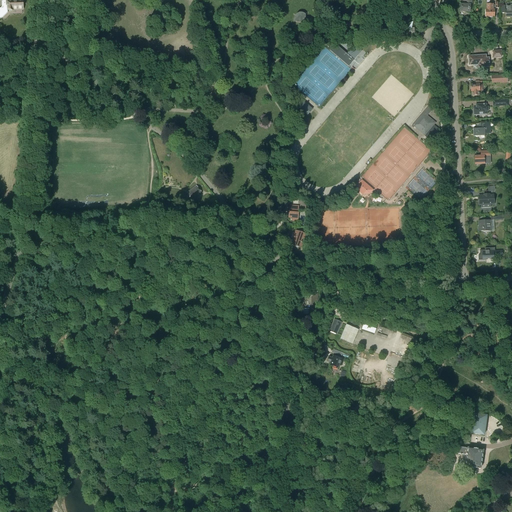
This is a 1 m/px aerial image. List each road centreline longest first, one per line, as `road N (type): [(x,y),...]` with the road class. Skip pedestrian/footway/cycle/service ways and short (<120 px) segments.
road 1 (unclassified): [(286,266),(161,134),(81,70),(37,47)]
road 2 (unclassified): [(0,322),(32,206),(37,47)]
road 3 (residential): [(465,280),(446,32)]
road 4 (unclassified): [(289,511),(286,266)]
road 5 (residential): [(465,280),(330,282),(286,266)]
